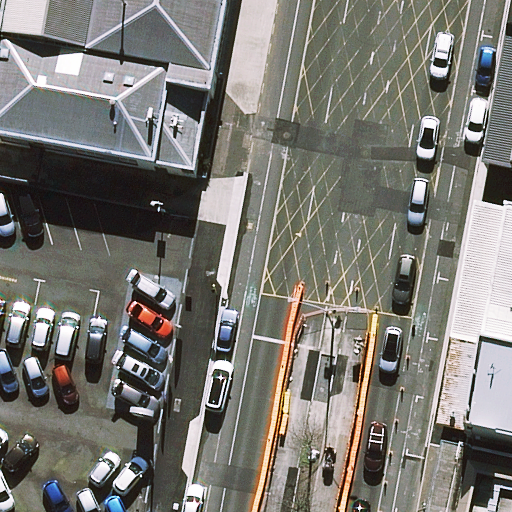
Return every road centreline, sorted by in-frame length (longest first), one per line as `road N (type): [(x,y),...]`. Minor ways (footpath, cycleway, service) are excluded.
road 1 (secondary): [(437,0),(344,511)]
road 2 (secondary): [(253,511),(343,0)]
